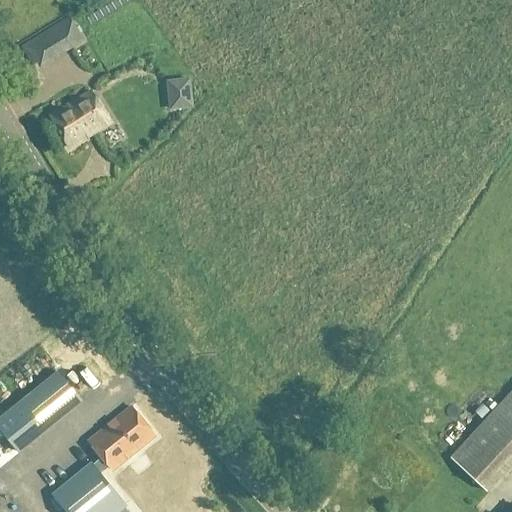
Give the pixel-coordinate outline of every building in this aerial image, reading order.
[(85,44),(70,19),(58,27),(73,51),(85,44)] [(185,69),(161,78),(173,112),(198,103),(185,69)] [(110,124),(91,92),(50,117),(69,149),(110,124)] [(401,341),(400,354),(419,356),(421,343),(401,341)] [(58,373),(0,419),(0,431),(17,453),(81,402),(58,373)] [(511,408),(504,401),(450,459),(485,491),(511,462),(511,408)] [(114,469),(155,436),(133,407),(91,440),(114,469)] [(100,475),(109,468),(102,459),(92,466),(91,464),(53,496),(65,511),(118,511),(126,506),(100,475)]
